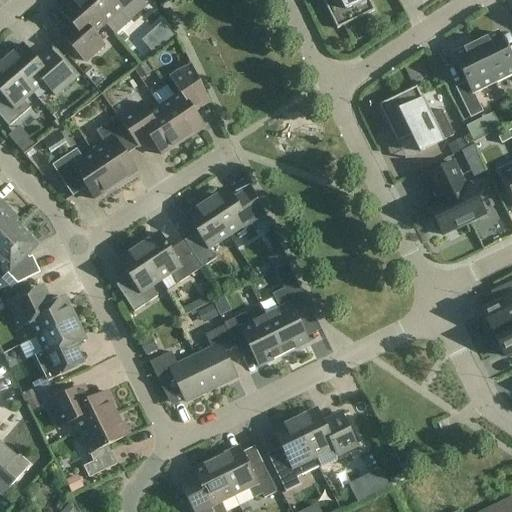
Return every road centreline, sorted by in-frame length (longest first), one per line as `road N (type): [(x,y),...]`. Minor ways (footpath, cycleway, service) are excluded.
road 1 (residential): [(168,445),(436,313)]
road 2 (residential): [(428,297),(328,87)]
road 3 (residential): [(168,445),(76,245)]
road 4 (residential): [(76,245),(228,148)]
road 5 (residential): [(328,87),(464,0)]
road 6 (residential): [(511,426),(477,393),(436,313)]
